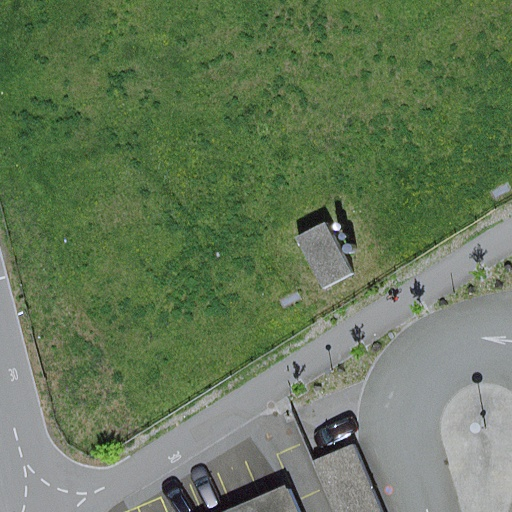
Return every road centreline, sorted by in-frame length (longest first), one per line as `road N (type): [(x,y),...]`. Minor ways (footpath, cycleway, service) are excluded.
road 1 (residential): [(68,511),(511,228)]
road 2 (residential): [(0,369),(36,511)]
